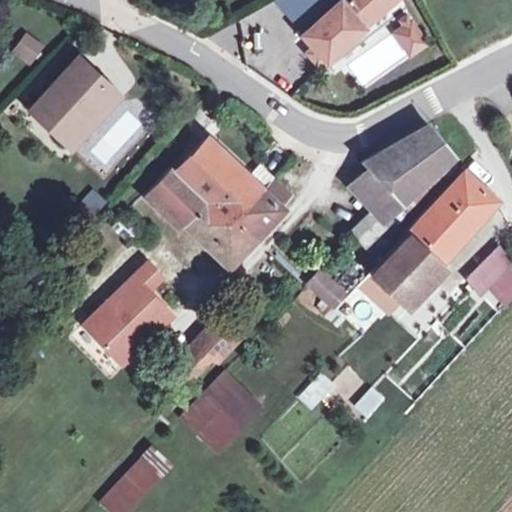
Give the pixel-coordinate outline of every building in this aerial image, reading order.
[(290,27),(300,39),(321,67),(385,17),(371,0),(310,0),(315,9),(290,27)] [(395,0),(371,0),(385,17),(400,5),(395,0)] [(392,32),(406,55),(427,41),(413,19),(392,32)] [(29,35),(17,50),(32,61),(44,46),(29,35)] [(28,106),(63,139),(110,88),(75,56),(28,106)] [(376,204),(383,210),(446,155),(423,124),(362,160),(368,166),(356,180),(374,198),(372,200),(376,204)] [(148,189),(225,262),(289,195),(270,177),(260,188),(205,137),(174,170),(170,166),(148,189)] [(404,233),(370,269),(402,297),(435,262),(443,254),(493,200),(462,171),(411,226),(404,233)] [(75,208),(86,218),(104,200),(91,189),(75,208)] [(376,204),(362,219),(382,239),(397,224),(383,210),(376,204)] [(382,239),(362,219),(350,230),(370,250),(382,239)] [(126,273),(78,326),(95,342),(119,363),(168,309),(142,286),(158,268),(151,262),(147,266),(138,259),(126,273)] [(506,302),(511,294),(511,260),(489,280),(499,289),(496,293),(506,302)] [(306,282),(329,303),(341,290),(317,269),(306,282)] [(402,297),(370,269),(334,308),(343,318),(358,302),(356,300),(368,286),(370,289),(363,297),(384,316),(402,297)] [(228,313),(240,322),(249,311),(238,302),(228,313)] [(169,364),(185,379),(209,353),(215,359),(235,339),(213,319),(169,364)] [(95,342),(78,326),(70,336),(86,352),(95,342)] [(181,416),(197,433),(241,386),(224,370),(181,416)] [(300,396),(310,405),(327,387),(317,378),(300,396)] [(241,386),(197,433),(215,450),(258,403),(241,386)] [(355,405),(364,413),(379,396),(371,388),(355,405)] [(99,502),(108,511),(121,511),(157,475),(141,458),(99,502)]
